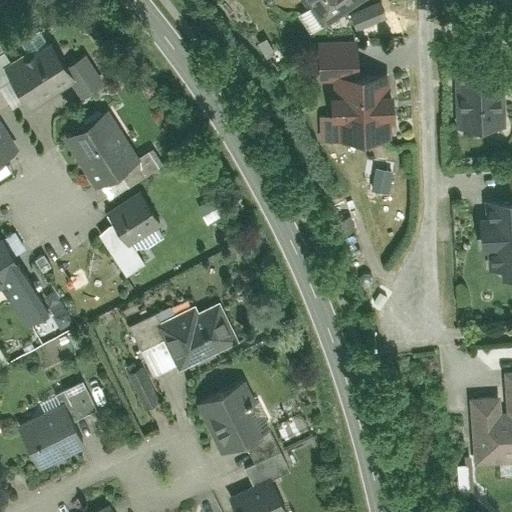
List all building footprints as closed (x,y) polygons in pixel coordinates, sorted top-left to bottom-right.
[(306,0),(323,24),(359,0),(306,0)] [(378,0),(349,12),(356,27),(386,14),(380,0),(378,0)] [(5,61),(31,101),(71,75),(75,73),(66,59),(49,33),(5,61)] [(335,74),(359,73),(357,37),(317,38),(318,74),(335,74)] [(86,47),(66,59),(75,73),(71,75),(82,92),(105,77),(86,47)] [(456,124),(503,124),(503,51),(455,51),(456,124)] [(337,136),(391,134),(389,72),(359,73),(335,74),(337,136)] [(64,130),(97,181),(121,166),(141,153),(109,102),(64,130)] [(0,155),(19,143),(0,113),(0,155)] [(141,153),(121,166),(131,182),(164,161),(154,145),(141,153)] [(116,216),(131,239),(163,219),(141,185),(109,206),(116,216)] [(511,271),(511,194),(487,195),(488,214),(479,215),(481,248),(490,248),(491,263),(501,263),(502,272),(511,271)] [(131,239),(116,216),(99,227),(126,270),(144,260),(131,239)] [(0,278),(1,278),(26,320),(49,306),(4,231),(0,233),(0,278)] [(157,318),(179,364),(240,335),(221,296),(199,307),(195,299),(157,318)] [(46,363),(74,354),(68,333),(39,342),(46,363)] [(144,402),(160,394),(144,360),(127,368),(144,402)] [(471,393),(475,460),(511,458),(511,364),(505,365),(507,392),(471,393)] [(246,435),(271,423),(247,372),(197,396),(221,446),(246,435)] [(65,396),(74,416),(100,404),(85,374),(60,386),(65,396)] [(38,465),(87,442),(74,416),(65,396),(16,420),(38,465)] [(256,457),(282,445),(271,423),(246,435),(256,457)] [(246,462),(254,479),(270,471),(290,462),(282,445),(256,457),(246,462)] [(254,479),(229,491),(238,511),(281,511),(288,509),(270,471),(254,479)] [(117,511),(110,497),(80,511),(117,511)]
